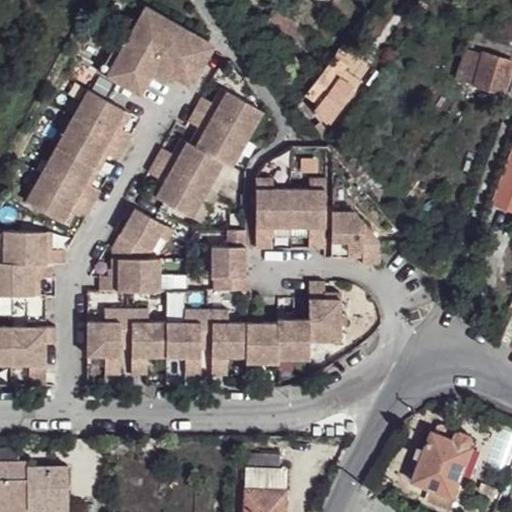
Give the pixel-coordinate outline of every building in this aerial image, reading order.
[(144,4),(134,21),(140,25),(130,42),(125,38),(115,56),(120,59),(110,76),(142,93),(153,73),(158,66),(170,73),(182,80),(197,76),(208,52),(203,49),(208,40),(144,4)] [(280,13),(262,26),(279,51),(298,37),(280,13)] [(140,25),(134,21),(125,38),(130,42),(140,25)] [(279,51),(262,26),(251,34),(279,72),(307,51),(298,37),(279,51)] [(511,61),(482,53),(482,54),(466,49),(457,78),(473,83),(505,93),(511,70),(511,61)] [(120,59),(115,56),(105,73),(110,76),(120,59)] [(325,68),(306,94),(318,103),(314,108),(329,124),(354,89),(339,78),(343,73),(347,67),(333,57),(325,68)] [(170,73),(158,66),(153,73),(166,80),(170,73)] [(359,83),(343,73),(339,78),(354,89),(359,83)] [(197,76),(182,80),(192,85),(197,76)] [(203,96),(196,109),(249,138),(264,111),(222,87),(213,102),(203,96)] [(89,88),(74,116),(126,146),(133,133),(123,127),(132,112),(89,88)] [(196,109),(189,121),(199,127),(191,142),(224,161),(233,166),(249,138),(196,109)] [(74,116),(58,144),(100,168),(109,152),(119,158),(126,146),(74,116)] [(374,177),(341,137),(329,146),(332,151),(362,186),(374,177)] [(163,147),(156,159),(208,189),(224,161),(191,142),(182,138),(173,153),(163,147)] [(58,144),(41,173),(94,203),(101,191),(90,185),(100,168),(58,144)] [(511,152),(494,201),(511,208),(511,152)] [(156,159),(149,171),(160,177),(150,193),(192,217),(208,189),(156,159)] [(41,173),(25,201),(68,225),(77,210),(86,215),(94,203),(41,173)] [(256,176),(256,247),(272,247),(272,225),(291,226),(291,188),(272,188),(272,176),(256,176)] [(291,188),(291,226),(309,226),(309,247),(325,247),(326,176),(309,176),(309,188),(291,188)] [(135,207),(130,204),(123,217),(127,219),(135,207)] [(332,205),(331,241),(348,241),(348,251),(362,251),(362,257),(362,263),(379,263),(379,239),(351,205),(332,205)] [(111,247),(111,257),(146,257),(150,250),(158,236),(167,241),(174,229),(135,207),(127,219),(120,233),(111,247)] [(396,214),(389,220),(404,237),(412,232),(396,214)] [(230,230),(230,247),(212,247),(211,275),(214,275),(214,290),(249,290),(249,275),(246,275),(245,230),(230,230)] [(3,231),(3,262),(52,263),(52,264),(64,264),(64,249),(51,249),(51,231),(3,231)] [(99,275),(99,290),(126,290),(160,290),(160,257),(146,257),(111,257),(111,275),(99,275)] [(0,262),(0,295),(38,295),(38,277),(52,278),(52,264),(52,263),(3,262),(0,262)] [(309,280),(308,318),(309,338),(339,338),(340,292),(325,292),(325,281),(309,280)] [(87,321),(86,356),(104,356),(105,374),(120,374),(120,355),(120,348),(120,337),(126,336),(126,308),(104,308),(104,321),(87,321)] [(126,308),(126,336),(131,336),(131,348),(131,374),(146,374),(147,356),(167,356),(167,321),(148,321),(148,308),(126,308)] [(167,321),(167,356),(186,356),(185,375),(201,375),(201,348),(200,337),(207,337),(206,308),(185,308),(185,321),(167,321)] [(206,308),(207,337),(211,336),(212,348),(212,375),(227,375),(227,356),(246,356),(247,321),(228,321),(228,309),(206,308)] [(278,318),(278,322),(277,356),(308,356),(309,338),(308,318),(278,318)] [(247,321),(246,356),(246,361),(278,362),(277,356),(278,322),(247,321)] [(0,364),(11,365),(11,326),(0,326),(0,364)] [(11,326),(11,365),(29,365),(29,386),(45,386),(45,343),(55,343),(55,326),(45,326),(11,326)] [(506,475),(511,459),(511,428),(498,424),(482,466),(506,475)] [(456,431),(453,439),(472,447),(475,438),(472,434),(461,430),(456,431)] [(422,459),(413,482),(430,488),(442,493),(454,498),(474,446),(472,447),(453,439),(433,431),(426,451),(422,459)] [(419,448),(416,457),(422,459),(426,451),(419,448)] [(247,453),(247,466),(284,468),(284,455),(247,453)] [(0,502),(19,502),(19,507),(27,506),(27,511),(67,511),(67,466),(27,466),(27,460),(0,460),(0,502)] [(246,466),(243,511),(284,511),(286,468),(284,468),(247,466),(246,466)] [(427,496),(439,501),(442,493),(430,488),(427,496)] [(0,502),(0,511),(27,511),(27,506),(19,507),(19,502),(0,502)]
